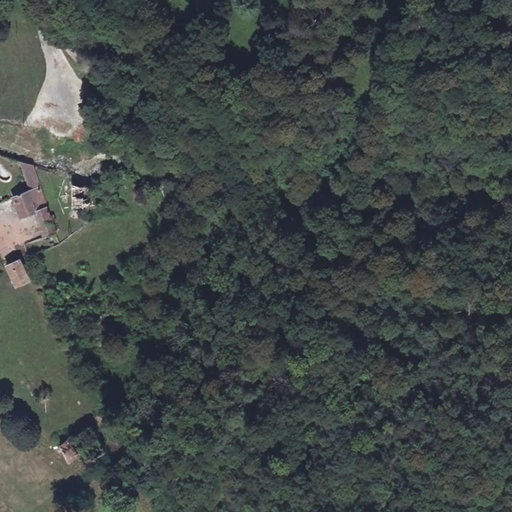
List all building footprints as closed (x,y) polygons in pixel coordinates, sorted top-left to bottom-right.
[(18,163),(20,167),(31,194),(14,201),(17,208),(20,215),(23,222),(34,218),(42,241),(57,236),(55,229),(59,228),(56,220),(50,222),(47,211),(49,210),(33,166),(18,163)] [(69,206),(115,206),(115,184),(70,186),(69,206)] [(127,184),(115,184),(115,206),(128,206),(127,184)] [(24,262),(11,267),(21,288),(33,283),(24,262)] [(153,492),(168,484),(146,443),(144,444),(129,414),(116,421),(153,492)] [(113,458),(95,425),(64,446),(72,459),(86,449),(100,471),(113,458)] [(176,507),(170,497),(159,504),(163,511),(170,511),(170,510),(176,507)]
